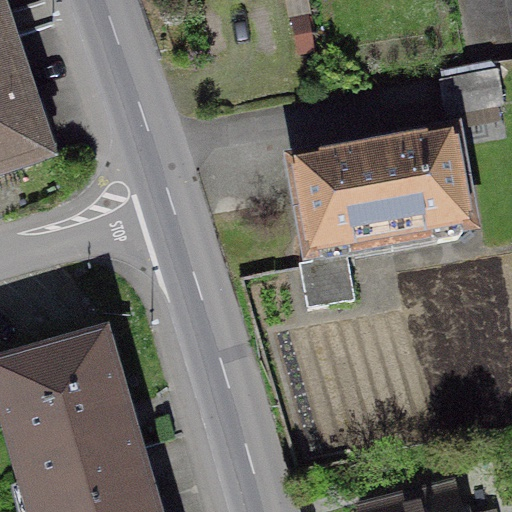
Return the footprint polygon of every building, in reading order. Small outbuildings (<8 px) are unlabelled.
[(511,0),(495,0),(510,77),(511,76),(511,0)] [(0,26),(0,172),(44,158),(0,26)] [(497,68),(442,77),(449,118),(504,109),(497,68)] [(437,126),(370,138),(389,245),(457,233),(437,126)] [(297,262),(389,245),(370,138),(277,155),(297,262)] [(0,371),(0,399),(32,511),(87,511),(147,495),(103,342),(0,371)] [(472,511),(465,484),(364,511),(472,511)] [(151,511),(147,495),(87,511),(151,511)]
